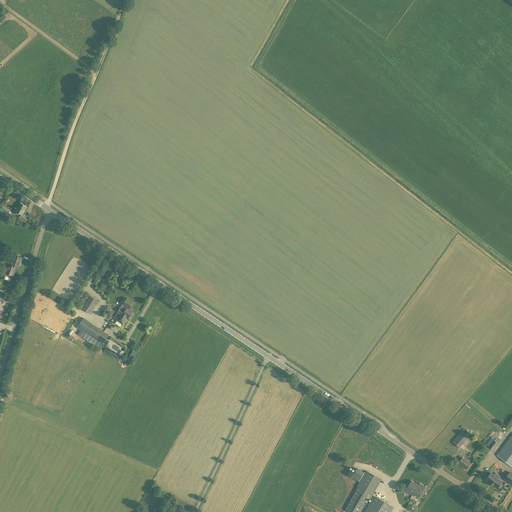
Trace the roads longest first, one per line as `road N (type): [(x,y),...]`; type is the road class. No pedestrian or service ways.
road 1 (tertiary): [(499,511),(49,210)]
road 2 (track): [(49,202),(125,0)]
road 3 (unclassified): [(0,376),(49,210)]
road 4 (track): [(0,2),(94,77)]
